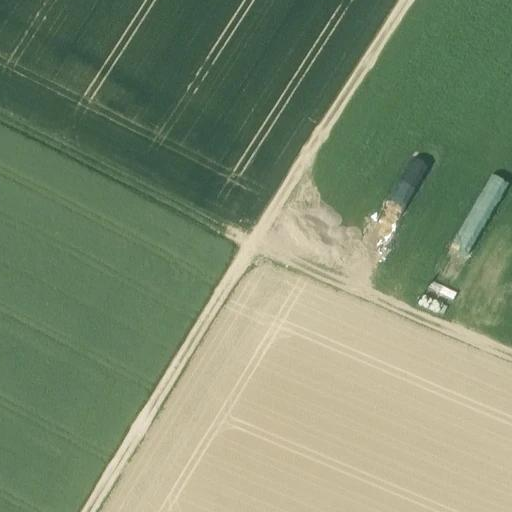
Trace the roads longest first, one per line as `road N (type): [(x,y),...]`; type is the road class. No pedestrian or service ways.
road 1 (track): [(101,511),(249,243)]
road 2 (track): [(249,243),(404,0)]
road 3 (track): [(249,243),(511,354)]
road 4 (track): [(249,243),(0,116)]
